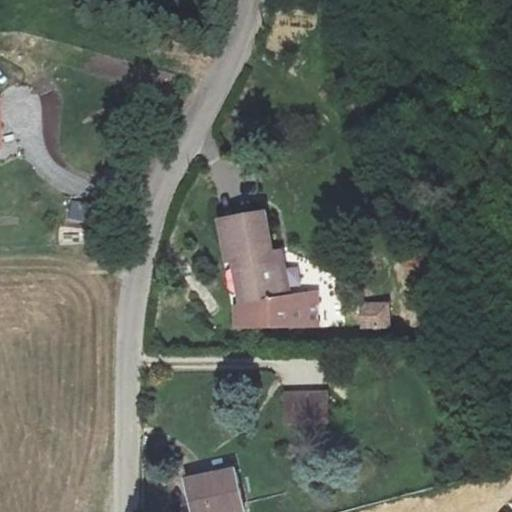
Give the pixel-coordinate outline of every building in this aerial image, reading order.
[(222,221),(229,262),(234,261),(246,259),(248,269),(241,270),(246,304),(241,305),(236,305),(236,329),(319,327),(319,299),(311,293),(291,297),(285,262),(276,264),(274,254),(267,213),(222,221)] [(284,252),(274,254),(276,264),(285,262),(284,252)] [(246,259),(234,261),(241,305),(246,304),(241,270),(248,269),(246,259)] [(360,331),(392,329),(391,300),(359,302),(360,331)] [(328,422),(328,393),(287,394),(288,423),(328,422)] [(209,487),(192,491),(190,481),(184,482),(188,502),(193,501),(195,511),(241,511),(246,511),(237,470),(207,477),(209,487)] [(209,487),(207,477),(190,481),(192,491),(209,487)]
